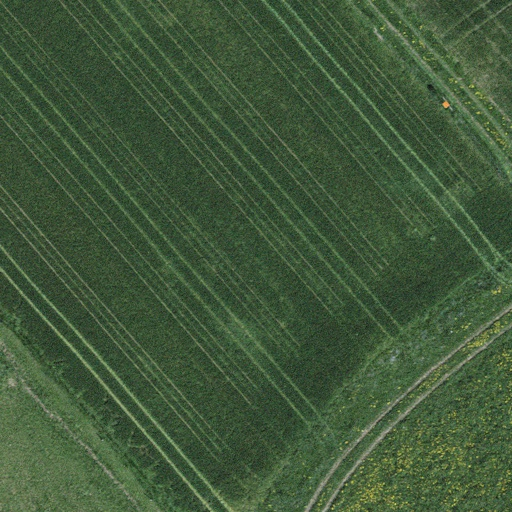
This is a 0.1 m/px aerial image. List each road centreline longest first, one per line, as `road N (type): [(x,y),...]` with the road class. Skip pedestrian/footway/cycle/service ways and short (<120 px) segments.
road 1 (track): [(511,313),(338,467),(317,511)]
road 2 (track): [(361,0),(511,173)]
